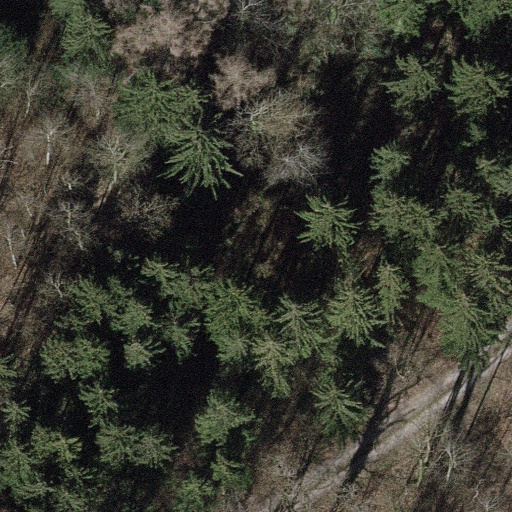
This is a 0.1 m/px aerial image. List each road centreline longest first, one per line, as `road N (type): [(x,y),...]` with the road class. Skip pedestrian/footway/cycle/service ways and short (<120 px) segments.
road 1 (motorway): [(511,223),(335,511)]
road 2 (track): [(279,511),(469,381),(511,341)]
